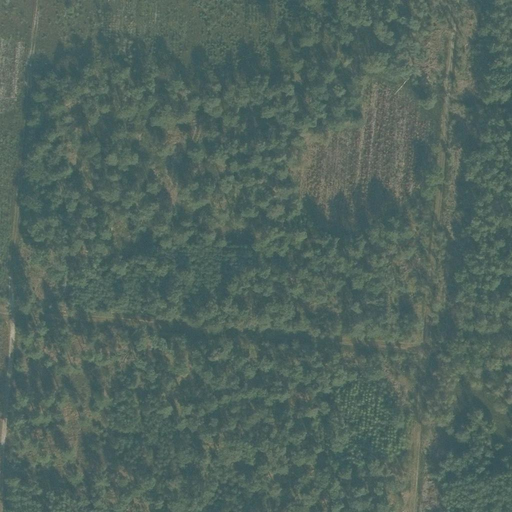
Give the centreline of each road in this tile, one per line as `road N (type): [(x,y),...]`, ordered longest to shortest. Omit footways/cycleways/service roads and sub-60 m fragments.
road 1 (track): [(6,313),(511,356)]
road 2 (track): [(448,98),(407,511)]
road 3 (track): [(6,313),(36,0)]
